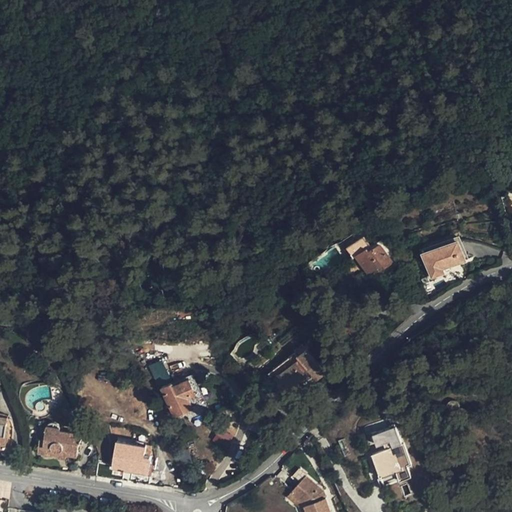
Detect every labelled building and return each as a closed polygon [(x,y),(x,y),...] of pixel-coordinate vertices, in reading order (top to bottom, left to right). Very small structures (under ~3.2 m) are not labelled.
[(442,245),(459,239),(458,234),(423,246),(425,254),(443,248),(442,245)] [(392,263),(380,243),(373,247),(365,235),(348,246),(357,261),(360,259),(368,274),(379,267),(381,270),(392,263)] [(464,259),(461,252),(464,251),(459,239),(442,245),(443,248),(425,254),(433,275),(445,271),(443,267),(464,259)] [(263,351),(275,342),(270,336),(258,346),(263,351)] [(297,380),(310,370),(316,378),(325,370),(303,343),(268,371),(273,377),(278,374),(288,387),(294,395),(303,388),(297,380)] [(161,359),(148,366),(157,386),(171,379),(161,359)] [(288,387),(278,374),(273,377),(283,391),(288,387)] [(197,393),(190,377),(186,379),(193,395),(197,393)] [(193,395),(186,379),(178,383),(177,380),(162,386),(175,415),(185,411),(183,406),(192,403),(189,396),(193,395)] [(194,407),(192,403),(183,406),(185,411),(194,407)] [(77,454),(81,431),(74,429),(62,427),(61,426),(61,425),(61,424),(60,423),(59,422),(58,421),(57,421),(56,420),(54,420),(53,420),(52,420),(51,420),(50,421),(49,421),(48,422),(48,423),(47,423),(47,424),(46,425),(46,426),(44,439),(40,438),(38,451),(58,454),(58,451),(63,449),(66,453),(77,454)] [(74,429),(75,424),(57,421),(58,421),(59,422),(60,423),(61,424),(61,425),(61,426),(62,427),(74,429)] [(222,424),(212,443),(226,450),(235,431),(222,424)] [(149,470),(151,456),(148,452),(145,451),(146,443),(117,439),(113,464),(149,470)] [(405,476),(394,445),(372,452),(381,476),(384,483),(405,476)] [(66,453),(63,449),(58,451),(58,454),(58,456),(65,457),(66,453)] [(331,511),(324,491),(306,475),(291,492),(305,504),(307,511),(331,511)] [(307,511),(305,504),(291,492),(288,495),(300,507),(302,511),(307,511)]
